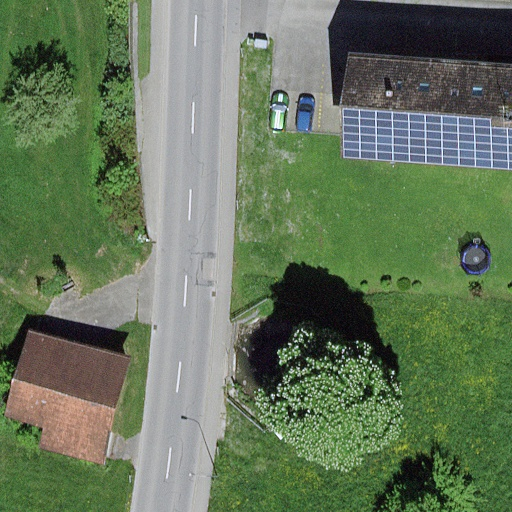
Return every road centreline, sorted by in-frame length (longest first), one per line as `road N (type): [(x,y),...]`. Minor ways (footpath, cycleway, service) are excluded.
road 1 (tertiary): [(161,511),(185,294),(195,6)]
road 2 (residential): [(195,6),(511,28)]
